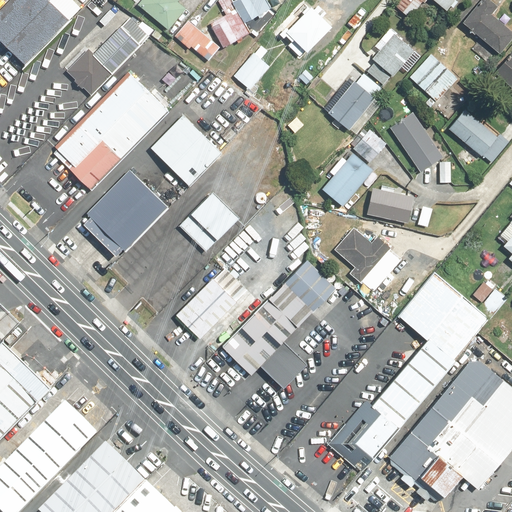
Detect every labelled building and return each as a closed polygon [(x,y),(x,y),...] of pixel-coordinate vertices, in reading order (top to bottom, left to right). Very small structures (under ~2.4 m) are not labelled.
[(71,20),(49,0),(6,0),(0,7),(0,44),(25,68),(71,20)] [(141,0),(135,7),(164,31),(185,6),(177,0),(141,0)] [(207,24),(220,50),(251,35),(246,24),(269,13),(263,0),(217,0),(215,1),(223,16),(207,24)] [(423,1),(421,0),(399,0),(394,7),(408,19),(423,1)] [(428,0),(446,14),(457,0),(428,0)] [(487,0),(478,0),(458,25),(497,57),(511,39),(511,31),(492,15),(497,8),(487,0)] [(307,7),(281,37),(304,57),(330,27),(307,7)] [(140,44),(120,25),(68,79),(88,97),(140,44)] [(395,34),(362,72),(381,89),(415,51),(395,34)] [(266,51),(259,45),(233,76),(247,88),(243,92),(249,98),(258,87),(254,84),(270,65),(261,57),(266,51)] [(511,51),(490,76),(511,94),(511,51)] [(431,54),(407,81),(434,106),(459,79),(431,54)] [(166,111),(129,76),(53,155),(90,190),(166,111)] [(348,79),(320,111),(346,133),(381,92),(361,76),(354,84),(348,79)] [(465,109),(446,131),(489,166),(507,144),(465,109)] [(412,112),(388,128),(419,174),(443,158),(412,112)] [(224,151),(184,113),(148,150),(188,188),(224,151)] [(388,144),(370,128),(352,148),(370,164),(388,144)] [(350,153),(318,191),(340,209),(372,171),(350,153)] [(165,206),(127,169),(77,221),(115,258),(165,206)] [(412,198),(369,190),(364,219),(407,226),(412,198)] [(236,216),(210,191),(174,228),(201,253),(236,216)] [(505,261),(511,266),(511,214),(509,218),(511,220),(511,233),(500,248),(509,255),(505,261)] [(349,229),(331,251),(353,268),(348,274),(372,293),(400,258),(374,237),(369,244),(349,229)] [(334,287),(305,259),(218,348),(248,377),(257,367),(280,390),(302,367),(279,344),(334,287)] [(245,294),(220,270),(174,318),(199,342),(245,294)] [(330,444),(361,469),(487,317),(433,273),(398,315),(426,338),(371,405),(366,401),(330,444)] [(485,278),(471,295),(494,315),(508,298),(485,278)] [(0,437),(46,391),(0,345),(0,437)] [(511,386),(480,361),(468,361),(389,457),(417,480),(421,475),(445,495),(462,475),(478,488),(511,446),(511,386)] [(0,465),(0,511),(21,511),(96,441),(62,406),(0,465)] [(104,447),(35,511),(113,511),(141,485),(104,447)] [(167,511),(141,485),(113,511),(167,511)]
